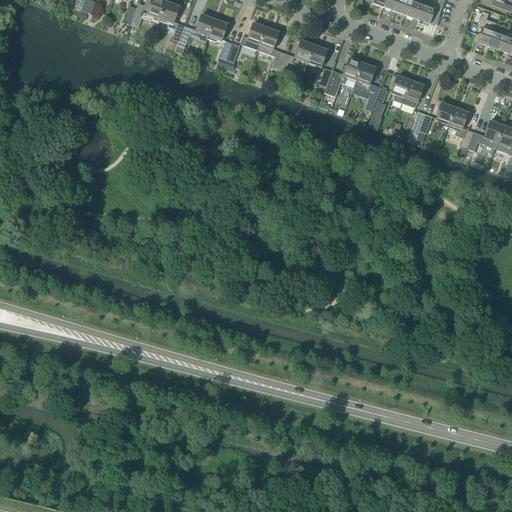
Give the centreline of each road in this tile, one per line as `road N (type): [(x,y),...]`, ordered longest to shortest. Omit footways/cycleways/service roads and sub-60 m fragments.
road 1 (primary): [(511,449),(127,350)]
road 2 (primary): [(127,350),(0,307)]
road 3 (primary): [(0,326),(127,350)]
